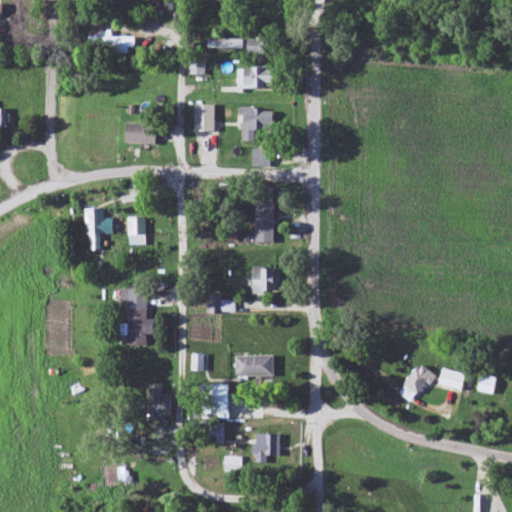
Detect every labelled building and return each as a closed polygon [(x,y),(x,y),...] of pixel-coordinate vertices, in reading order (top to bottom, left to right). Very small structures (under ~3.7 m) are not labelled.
[(110,49),(110,54),(134,54),(134,38),(110,38),(110,32),(98,32),(98,38),(87,38),(87,49),(110,49)] [(272,39),(253,39),(253,46),(246,46),(246,55),(272,55),(272,39)] [(208,40),(208,48),(241,48),(241,40),(208,40)] [(188,75),(204,75),(204,60),(188,60),(188,75)] [(236,89),(272,89),(272,69),(236,69),(236,89)] [(193,106),(193,133),(214,133),(214,106),(193,106)] [(272,110),(240,110),(239,142),(254,142),(254,131),(272,132),(272,110)] [(155,126),(124,125),(124,146),(155,146),(155,126)] [(269,152),(252,151),(251,167),(268,168),(269,152)] [(254,203),(254,245),(274,245),(274,203),(254,203)] [(99,251),(99,235),(112,235),(112,222),(103,222),(103,210),(85,210),(85,251),(99,251)] [(145,246),(145,219),(127,219),(127,246),(145,246)] [(251,296),(279,295),(278,270),(251,270),(251,296)] [(146,321),(146,290),(126,290),(126,347),(146,347),(146,334),(151,334),(151,321),(146,321)] [(219,303),(219,300),(210,300),(210,314),(233,314),(233,303),(219,303)] [(235,378),(272,378),(272,357),(235,357),(235,378)] [(397,394),(413,405),(433,376),(417,365),(397,394)] [(437,385),(461,392),(466,376),(442,369),(437,385)] [(170,421),(170,397),(162,397),(162,386),(146,386),(146,421),(170,421)] [(228,386),(200,386),(200,420),(228,420),(228,386)] [(225,440),(225,425),(192,425),(192,440),(225,440)] [(267,457),(278,457),(278,436),(254,436),(254,464),(267,464),(267,457)] [(222,473),(242,473),(242,458),(222,458),(222,473)]
